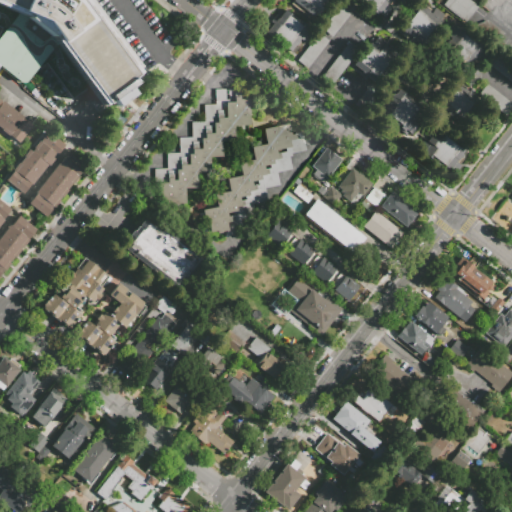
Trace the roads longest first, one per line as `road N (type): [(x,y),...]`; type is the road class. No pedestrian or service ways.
road 1 (residential): [(225,511),(511,146)]
road 2 (residential): [(223,32),(511,262)]
road 3 (residential): [(0,317),(234,501)]
road 4 (tertiary): [(0,317),(178,90)]
